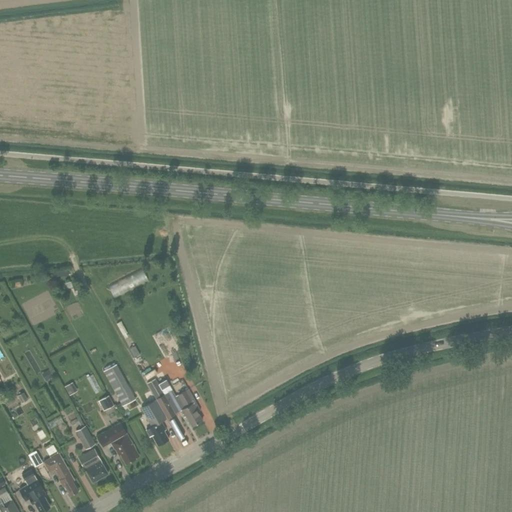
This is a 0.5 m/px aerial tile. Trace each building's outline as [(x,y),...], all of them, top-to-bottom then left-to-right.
[(112,286),(119,297),(151,279),(145,267),(112,286)] [(74,291),(79,289),(75,279),(70,281),(74,291)] [(130,349),(135,357),(140,354),(135,346),(130,349)] [(103,371),(123,406),(136,399),(116,363),(103,371)] [(46,381),(54,376),(49,369),(41,374),(46,381)] [(175,413),(164,394),(155,378),(147,383),(156,399),(167,418),(175,413)] [(72,382),(65,386),(70,395),(77,391),(72,382)] [(185,407),(181,410),(181,411),(184,416),(186,415),(192,426),(203,420),(198,411),(200,410),(199,407),(188,388),(178,394),(185,407)] [(22,403),(27,399),(23,392),(18,395),(22,403)] [(98,400),(104,410),(114,405),(108,395),(98,400)] [(167,418),(156,399),(141,407),(152,426),(146,429),(150,436),(152,435),(158,445),(169,439),(164,431),(167,429),(162,421),(167,418)] [(84,425),(79,417),(71,422),(72,424),(77,421),(81,428),(75,431),(86,449),(96,443),(85,425),(84,425)] [(120,453),(126,463),(139,455),(120,423),(97,436),(103,446),(110,441),(114,448),(115,448),(119,454),(120,453)] [(52,454),(60,451),(58,444),(49,447),(52,454)] [(79,457),(92,482),(108,473),(94,449),(79,457)] [(28,455),(35,467),(41,463),(34,452),(28,455)] [(74,481),(58,453),(44,461),(49,471),(55,468),(61,479),(60,480),(63,486),(65,485),(70,495),(78,491),(72,481),(74,481)] [(46,495),(37,479),(31,469),(22,474),(28,484),(20,489),(25,499),(29,497),(33,503),(35,502),(40,511),(50,506),(44,496),(46,495)] [(0,511),(18,511),(19,511),(11,498),(8,493),(5,487),(0,489),(0,511)]
